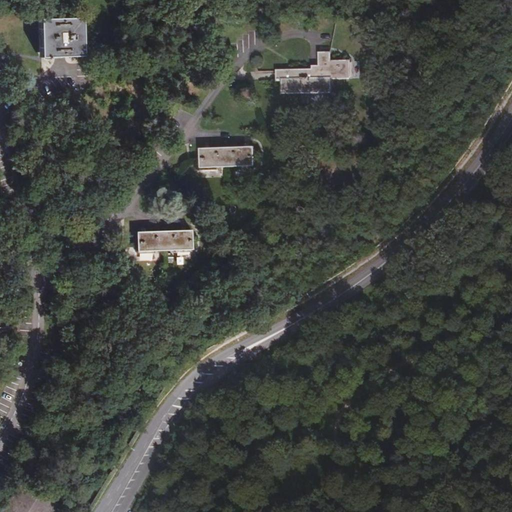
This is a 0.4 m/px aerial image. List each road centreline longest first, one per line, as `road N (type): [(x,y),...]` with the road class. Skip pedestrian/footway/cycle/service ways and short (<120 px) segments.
road 1 (unknown): [(431,0),(433,64),(411,148),(367,196),(232,293),(32,367)]
road 2 (track): [(511,273),(352,396),(335,441),(367,481),(406,491),(454,481),(511,449)]
road 3 (secondary): [(317,309),(198,370),(164,408),(99,511)]
road 4 (secondary): [(122,511),(203,388),(317,309)]
road 5 (secondary): [(317,309),(397,253),(446,205),(511,116)]
